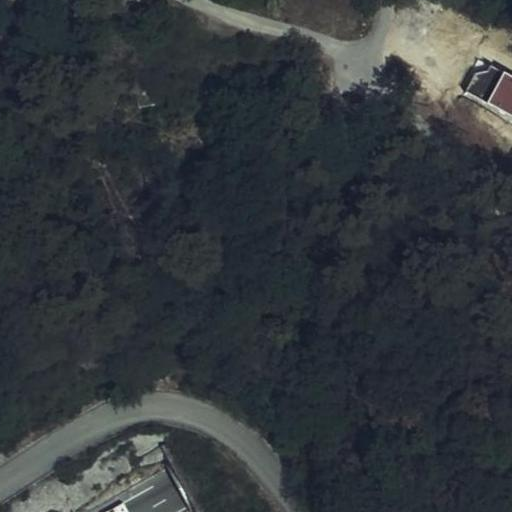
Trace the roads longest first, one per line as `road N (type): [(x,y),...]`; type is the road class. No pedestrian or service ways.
road 1 (motorway): [(511,286),(143,511)]
road 2 (residential): [(292,511),(251,453),(164,413),(119,417),(0,483)]
road 3 (track): [(387,0),(373,43),(349,50),(184,0)]
road 4 (track): [(511,196),(428,168),(374,128),(353,93),(349,50)]
road 5 (motorway): [(404,511),(511,450)]
